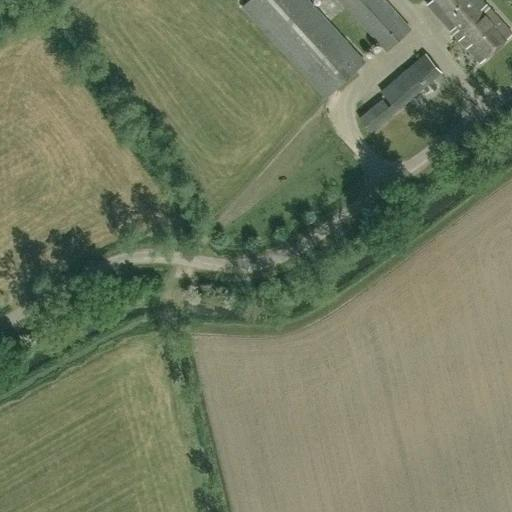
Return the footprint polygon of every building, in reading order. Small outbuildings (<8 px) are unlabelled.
[(326,99),(366,62),(309,0),(248,0),(242,7),(326,99)] [(338,0),(386,52),(412,29),(386,0),(338,0)] [(480,63),(511,34),(511,32),(483,0),(431,0),(428,4),(480,63)] [(398,110),(442,72),(426,53),(382,91),(398,110)] [(371,132),(397,111),(385,96),(358,117),(371,132)]
